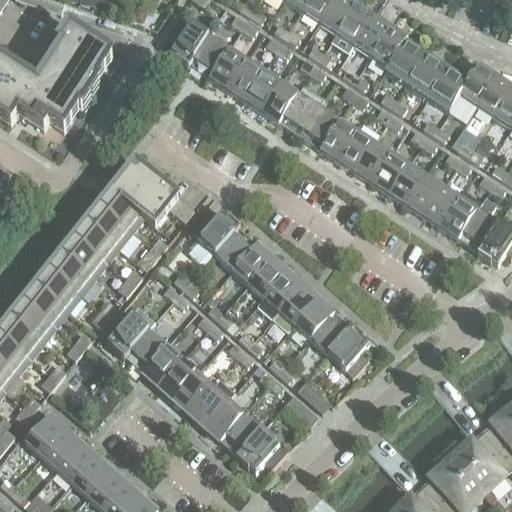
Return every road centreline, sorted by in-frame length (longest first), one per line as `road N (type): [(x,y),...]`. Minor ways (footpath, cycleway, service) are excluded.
road 1 (residential): [(465,330),(280,199),(238,196),(149,134)]
road 2 (residential): [(465,330),(277,511)]
road 3 (residential): [(144,54),(51,186),(0,151)]
road 4 (residential): [(217,511),(115,420)]
